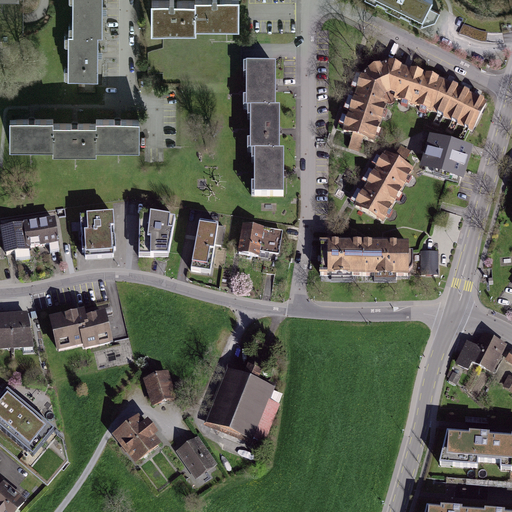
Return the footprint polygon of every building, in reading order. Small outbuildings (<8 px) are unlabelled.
[(102,33),(101,0),(72,0),(72,31),(68,31),(68,76),(98,77),(98,33),(102,33)] [(194,0),(195,2),(152,1),(151,28),(196,29),(197,22),(239,23),(239,0),(194,0)] [(378,0),(424,23),(436,1),(434,0),(378,0)] [(350,107),(343,132),(373,142),(382,116),(384,108),(392,103),(400,98),(432,111),(437,113),(457,124),(471,131),(486,104),(470,96),(450,85),(441,81),(387,62),(373,69),(359,75),(350,107)] [(276,68),(247,68),(246,112),(251,112),(251,155),(255,155),(255,198),(284,199),(284,155),(279,155),(279,111),(276,111),(276,68)] [(52,120),(10,120),(9,147),(52,148),(52,124),(52,120)] [(140,122),(96,121),(96,124),(96,147),(140,148),(140,122)] [(96,124),(52,124),(52,148),(52,153),(96,153),(96,147),(96,124)] [(469,149),(433,138),(425,168),(461,179),(469,149)] [(413,170),(384,153),(354,206),(383,223),(413,170)] [(113,213),(80,215),(83,251),(85,251),(86,258),(114,256),(114,249),(116,249),(113,213)] [(141,213),(139,257),(169,256),(177,220),(141,213)] [(56,217),(2,226),(6,253),(60,244),(56,217)] [(219,228),(200,225),(193,271),(212,274),(219,228)] [(282,234),(244,228),(239,257),(268,261),(269,254),(278,256),(282,234)] [(407,250),(322,248),(321,275),(407,276),(407,250)] [(421,280),(438,279),(437,255),(420,256),(421,280)] [(29,310),(0,312),(0,351),(32,349),(29,310)] [(84,314),(51,322),(58,352),(84,346),(85,350),(111,344),(104,315),(86,320),(84,314)] [(479,346),(469,341),(458,365),(468,370),(472,362),(493,372),(505,346),(483,336),(479,346)] [(451,370),(448,385),(458,387),(461,372),(451,370)] [(258,450),(280,394),(230,374),(208,430),(258,450)] [(179,405),(169,378),(152,384),(161,411),(179,405)] [(511,393),(511,379),(507,378),(503,391),(511,393)] [(53,431),(8,392),(0,401),(0,428),(31,455),(53,431)] [(114,403),(93,398),(89,414),(110,420),(114,403)] [(162,452),(138,422),(113,441),(137,472),(162,452)] [(511,438),(483,436),(444,432),(441,466),(475,469),(476,462),(499,464),(499,470),(511,471),(511,438)] [(220,472),(200,443),(180,457),(199,486),(220,472)] [(22,511),(26,508),(0,488),(0,511),(22,511)]
